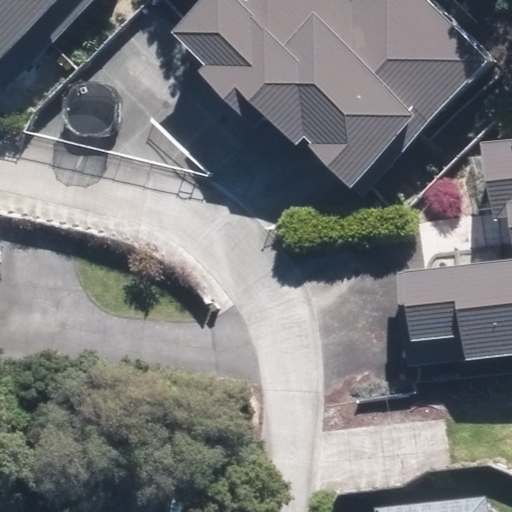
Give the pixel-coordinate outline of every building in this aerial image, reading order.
[(0,0),(0,19),(30,51),(83,0),(0,0)] [(170,0),(170,1),(234,63),(278,105),(295,87),(386,175),(437,121),(446,130),(511,60),(511,20),(490,0),(386,0),(381,5),(376,0),(170,0)] [(0,337),(2,317),(10,222),(0,221),(0,337)] [(511,251),(432,257),(438,328),(493,324),(494,347),(511,345),(511,251)] [(504,511),(502,490),(394,501),(395,511),(504,511)]
